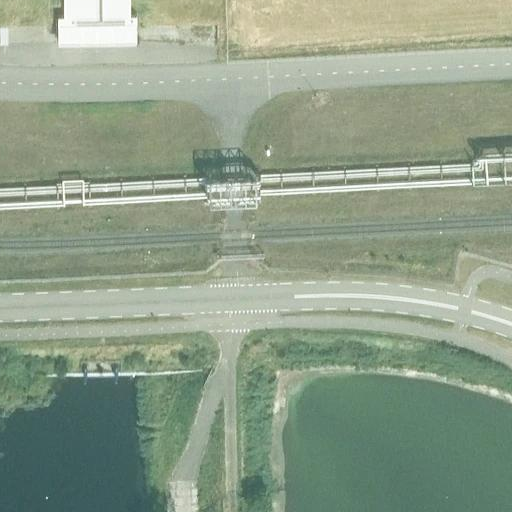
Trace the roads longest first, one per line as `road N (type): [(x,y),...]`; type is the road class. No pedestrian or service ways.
road 1 (tertiary): [(511,324),(408,299),(331,295),(0,307)]
road 2 (unclassified): [(511,69),(229,84),(0,81)]
